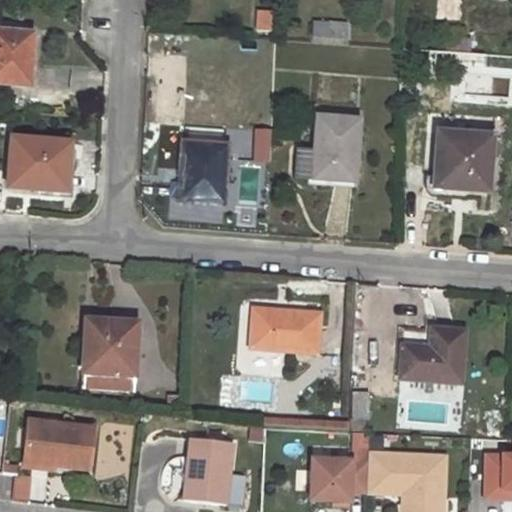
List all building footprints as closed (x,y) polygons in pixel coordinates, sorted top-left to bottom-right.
[(272,31),(273,11),(256,10),(255,31),(272,31)] [(347,39),(347,23),(309,22),(308,37),(347,39)] [(30,66),(33,36),(0,32),(0,83),(24,85),(27,65),(30,66)] [(468,54),(468,39),(444,37),(443,52),(468,54)] [(442,70),(466,71),(468,54),(443,52),(442,70)] [(252,76),(254,57),(226,55),(225,74),(252,76)] [(353,180),(358,122),(315,119),(311,177),(353,180)] [(485,191),(489,137),(437,133),(432,186),(485,191)] [(65,192),(69,144),(12,139),(7,187),(65,192)] [(223,202),(226,145),(181,143),(178,200),(223,202)] [(252,346),(319,351),(321,314),(256,308),(252,346)] [(133,377),(137,325),(85,320),(82,374),(87,374),(85,390),(128,393),(129,377),(133,377)] [(458,384),(462,332),(431,330),(429,348),(401,346),(398,379),(458,384)] [(181,411),(182,397),(166,397),(165,410),(181,411)] [(96,472),(101,431),(36,424),(32,460),(62,463),(61,468),(96,472)] [(509,503),(509,494),(511,493),(511,442),(509,443),(509,454),(481,454),(481,503),(509,503)] [(229,509),(236,448),(194,443),(187,504),(229,509)] [(440,511),(443,458),(367,455),(366,462),(365,492),(403,494),(401,511),(440,511)] [(31,470),(61,474),(61,468),(62,463),(32,460),(31,470)] [(365,492),(366,462),(311,460),(309,501),(349,502),(350,492),(365,492)] [(10,499),(26,501),(29,478),(13,476),(10,499)]
